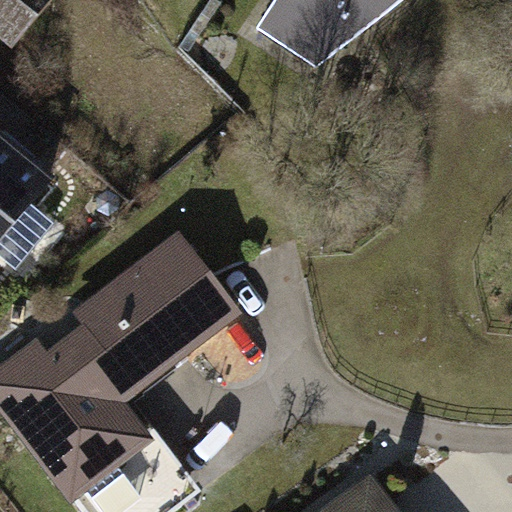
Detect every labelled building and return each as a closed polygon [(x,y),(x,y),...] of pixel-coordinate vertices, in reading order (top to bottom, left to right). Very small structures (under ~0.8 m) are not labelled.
[(0,0),(0,49),(6,55),(54,0),(0,0)] [(367,0),(262,0),(245,29),(314,70),(347,20),(367,0)] [(0,217),(34,177),(0,148),(0,217)] [(217,313),(160,235),(0,351),(0,430),(60,511),(156,511),(180,495),(106,394),(217,313)] [(375,511),(350,477),(302,511),(375,511)]
